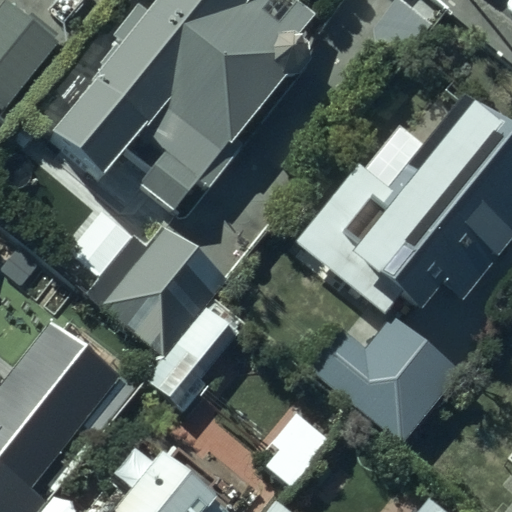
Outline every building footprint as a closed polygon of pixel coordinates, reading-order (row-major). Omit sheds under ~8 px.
[(240,0),(176,0),(51,158),(104,200),(141,154),(205,203),(332,43),(277,0),(260,0),(253,10),(240,0)] [(58,44),(1,1),(0,2),(0,100),(10,108),(58,44)] [(460,322),(511,253),(511,155),(469,122),(344,283),(417,339),(441,308),(460,322)] [(134,238),(87,296),(162,361),(142,385),(174,411),(240,332),(208,306),(214,298),(182,271),(196,254),(163,227),(145,248),(134,238)] [(459,385),(391,334),(368,365),(339,343),(303,390),(400,463),(459,385)] [(0,407),(0,511),(40,511),(130,399),(54,339),(0,407)] [(213,511),(161,469),(125,511),(213,511)] [(286,511),(273,501),(265,511),(286,511)]
